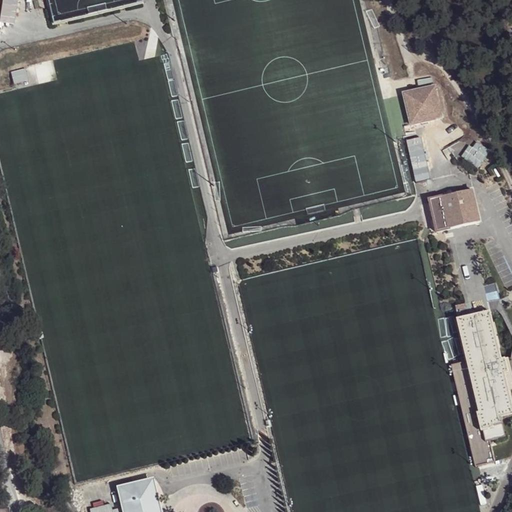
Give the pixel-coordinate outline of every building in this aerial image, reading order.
[(1,0),(0,11),(0,20),(14,23),(17,0),(1,0)] [(26,69),(11,72),(13,83),(27,81),(26,69)] [(435,88),(402,95),(409,127),(443,119),(435,88)] [(477,169),(490,151),(474,140),(461,159),(477,169)] [(424,143),(408,145),(414,182),(430,179),(424,143)] [(473,191),(440,198),(448,230),(480,223),(473,191)] [(493,314),(461,321),(482,415),(480,415),(487,443),(507,438),(504,427),(507,427),(505,420),(511,418),(511,364),(511,361),(505,362),(493,314)] [(162,511),(155,479),(117,488),(122,511),(162,511)] [(113,511),(112,503),(89,508),(90,511),(113,511)]
